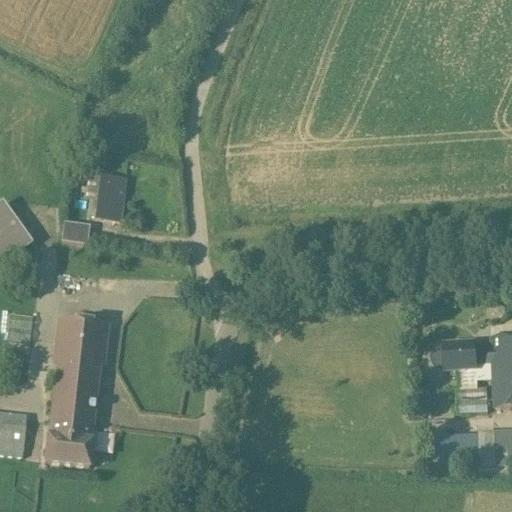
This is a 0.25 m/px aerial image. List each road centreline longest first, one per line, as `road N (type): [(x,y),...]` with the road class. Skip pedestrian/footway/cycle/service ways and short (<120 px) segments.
road 1 (unclassified): [(511,266),(291,280),(233,314),(193,511)]
road 2 (unknown): [(215,293),(82,298)]
